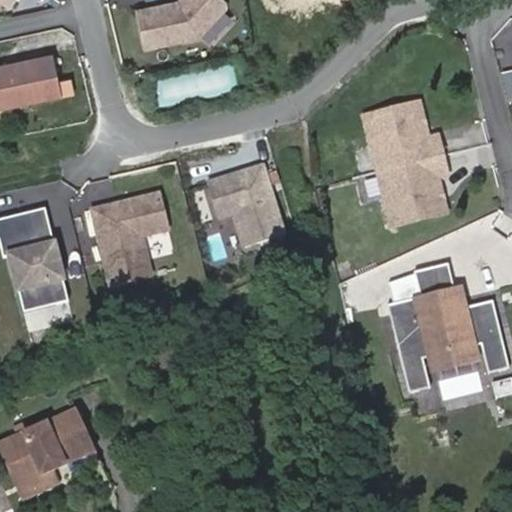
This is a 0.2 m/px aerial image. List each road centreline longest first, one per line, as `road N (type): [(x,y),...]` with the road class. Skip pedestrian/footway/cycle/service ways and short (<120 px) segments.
road 1 (residential): [(471,13),(424,5),(394,10),(290,111),(121,145),(80,0)]
road 2 (residential): [(471,13),(511,178)]
